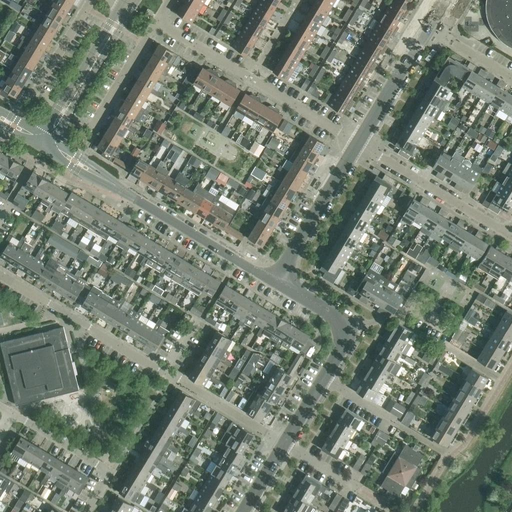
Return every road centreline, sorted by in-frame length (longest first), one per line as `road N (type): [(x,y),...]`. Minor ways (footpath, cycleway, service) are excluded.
road 1 (tertiary): [(44,144),(272,282)]
road 2 (tertiary): [(281,443),(350,327),(272,282)]
road 3 (residential): [(0,272),(165,373)]
road 4 (residential): [(358,144),(511,233)]
road 5 (tertiary): [(44,144),(127,4)]
road 6 (tertiary): [(272,282),(358,144)]
road 7 (residential): [(86,511),(108,469),(10,414)]
road 8 (tertiary): [(358,144),(427,27)]
road 9 (residential): [(281,443),(165,373)]
road 10 (residential): [(358,144),(251,79)]
road 11 (residential): [(92,128),(158,25)]
